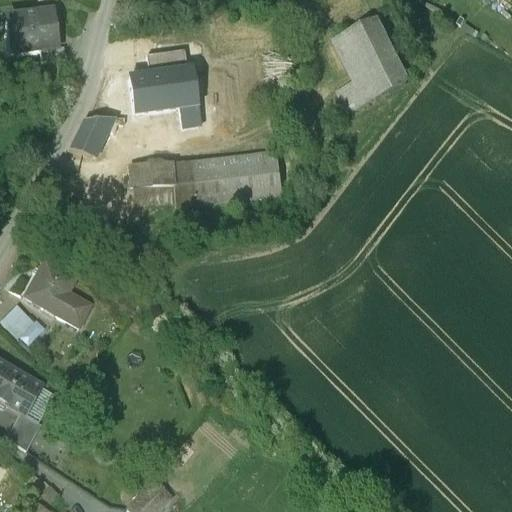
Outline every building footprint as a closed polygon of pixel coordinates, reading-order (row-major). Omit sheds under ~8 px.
[(52,12),(8,19),(3,26),(4,33),(11,39),(13,57),(38,54),(54,51),(52,37),(55,36),(52,12)] [(332,39),(350,85),(336,91),(345,112),(409,86),(381,19),(332,39)] [(54,51),(38,54),(40,65),(65,62),(63,50),(54,51)] [(229,61),(152,84),(157,103),(179,97),(183,112),(174,115),(178,128),(187,126),(191,139),(214,132),(210,117),(241,108),(229,61)] [(148,71),(110,75),(114,108),(157,103),(152,84),(148,71)] [(110,122),(80,125),(68,153),(91,160),(110,122)] [(130,161),(132,203),(283,196),(281,154),(130,161)] [(74,284),(44,268),(24,303),(55,319),(74,284)] [(0,323),(0,325),(16,342),(35,324),(17,306),(0,323)] [(39,390),(0,367),(0,405),(19,416),(23,418),(39,390)] [(23,418),(19,416),(4,441),(25,454),(39,428),(23,418)] [(4,476),(0,483),(0,511),(2,511),(18,483),(4,476)] [(153,481),(126,511),(158,511),(171,498),(153,481)]
